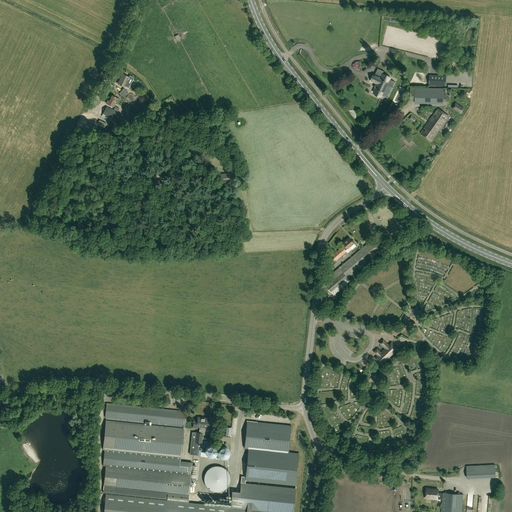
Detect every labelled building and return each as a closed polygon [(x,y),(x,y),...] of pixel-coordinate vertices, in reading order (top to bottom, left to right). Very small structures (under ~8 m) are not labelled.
[(125,87),(127,83),(129,84),(132,79),(123,74),(118,84),(125,87)] [(378,84),(374,92),(382,96),(388,82),(381,79),(381,78),(374,75),(371,81),(378,84)] [(445,86),(445,76),(430,75),(429,86),(445,86)] [(443,96),(444,89),(411,87),(410,103),(443,104),(443,101),(449,101),(450,96),(443,96)] [(394,99),(399,103),(407,94),(402,90),(394,99)] [(129,94),(127,97),(122,92),(121,91),(119,94),(125,99),(130,102),(132,100),(134,101),(137,97),(132,94),(130,96),(129,94)] [(120,99),(116,98),(116,97),(112,95),(109,101),(108,100),(106,103),(114,107),(116,104),(117,104),(120,99)] [(127,117),(117,113),(119,109),(115,106),(113,111),(106,107),(103,114),(101,117),(107,119),(108,117),(123,124),(127,117)] [(431,141),(448,116),(438,109),(420,134),(431,141)] [(355,245),(354,244),(354,243),(354,242),(353,241),(352,241),(350,238),(343,243),(344,245),(342,247),(346,252),(348,253),(355,246),(355,245)] [(372,240),(340,268),(348,277),(380,250),(372,240)] [(328,268),(346,252),(342,247),(326,261),(328,264),(326,265),(328,268)] [(338,286),(348,277),(340,268),(335,271),(338,275),(327,285),(331,291),(338,286)] [(381,365),(397,349),(391,343),(388,345),(383,340),(381,343),(385,348),(380,353),(377,349),(374,352),(378,355),(375,358),(381,365)] [(181,462),(186,412),(178,411),(107,403),(106,403),(105,418),(106,418),(105,420),(104,429),(102,449),(104,450),(103,461),(103,466),(105,466),(105,467),(104,485),(103,492),(167,500),(167,501),(105,494),(103,511),(293,511),(299,453),(289,452),(248,448),(245,477),(241,476),(240,492),(232,491),(230,507),(188,503),(188,500),(189,495),(191,475),(193,463),(181,462)] [(196,433),(192,433),(191,441),(190,454),(198,455),(199,443),(202,443),(203,435),(204,435),(205,428),(210,429),(211,419),(198,418),(197,422),(193,421),(193,428),(197,429),(197,427),(200,427),(199,433),(196,433)] [(292,426),(247,421),(244,448),(248,448),(289,452),(292,426)] [(495,464),(466,466),(467,478),(495,476),(495,464)] [(226,470),(226,469),(225,469),(224,468),(223,467),(222,467),(221,467),(221,466),(220,466),(219,466),(218,466),(217,466),(216,466),(215,466),(214,466),(213,466),(212,467),(211,467),(210,468),(209,468),(209,469),(208,469),(208,470),(207,470),(207,471),(206,471),(206,472),(205,473),(205,474),(205,475),(204,475),(204,476),(204,477),(204,478),(204,479),(204,480),(204,481),(204,482),(205,483),(205,484),(205,485),(206,485),(206,486),(207,487),(207,488),(208,488),(208,489),(209,489),(210,489),(210,490),(211,490),(212,491),(213,491),(214,491),(215,492),(216,492),(217,492),(218,492),(219,492),(219,491),(220,491),(221,491),(222,491),(222,490),(223,490),(224,490),(224,489),(225,489),(226,488),(227,487),(227,486),(228,486),(228,485),(229,484),(229,483),(229,482),(230,481),(230,480),(230,479),(230,478),(230,477),(230,476),(229,476),(229,475),(229,474),(229,473),(228,473),(228,472),(227,471),(227,470),(226,470)] [(442,498),(443,493),(438,493),(438,489),(426,488),(425,498),(437,499),(437,498),(442,498)] [(443,493),(442,498),(441,511),(461,511),(463,494),(443,493)]
